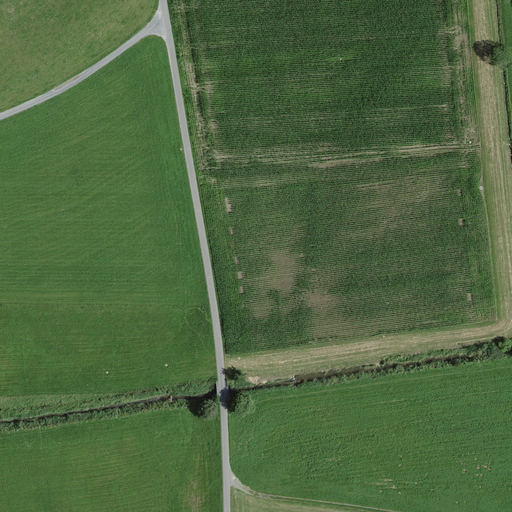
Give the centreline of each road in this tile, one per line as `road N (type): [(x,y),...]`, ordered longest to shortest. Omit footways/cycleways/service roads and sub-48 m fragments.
road 1 (unclassified): [(227,511),(221,353),(163,0)]
road 2 (track): [(166,21),(0,120)]
road 3 (track): [(226,478),(254,494),(380,511)]
